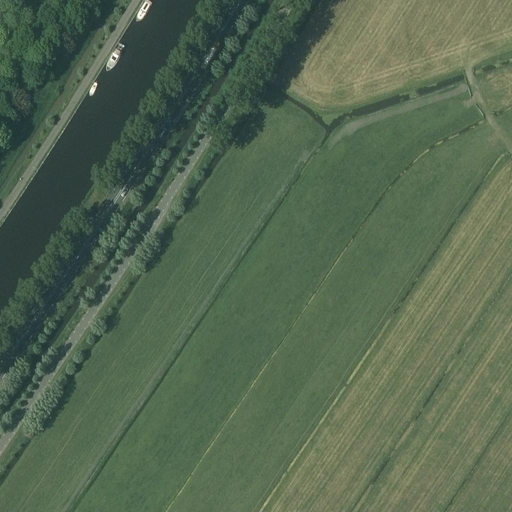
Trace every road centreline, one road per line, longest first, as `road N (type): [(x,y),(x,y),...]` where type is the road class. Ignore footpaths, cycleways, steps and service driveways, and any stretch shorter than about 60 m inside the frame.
road 1 (unclassified): [(0,448),(289,0)]
road 2 (primary): [(0,373),(239,0)]
road 3 (unclassified): [(136,0),(0,214)]
